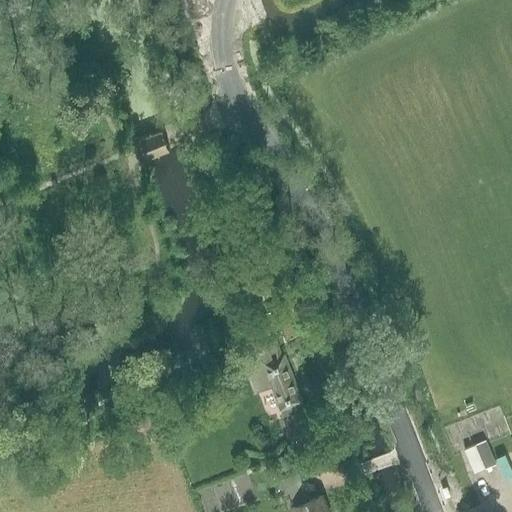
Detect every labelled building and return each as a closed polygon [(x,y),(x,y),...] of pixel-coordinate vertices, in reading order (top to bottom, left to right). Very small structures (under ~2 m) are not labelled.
[(165,127),(138,137),(142,148),(146,158),(173,148),(169,138),(165,127)] [(284,340),(295,336),(285,307),(274,311),(284,340)] [(281,354),(276,340),(243,353),(257,391),(271,386),(280,410),(284,419),(283,419),(292,441),(295,440),(307,436),(314,433),(306,411),(305,411),(301,402),(303,401),(285,353),(281,354)] [(298,448),(310,443),(307,436),(295,440),(298,448)] [(276,458),(281,472),(292,467),(287,454),(276,458)] [(309,501),(304,486),(299,474),(278,482),(283,494),(292,490),(298,505),(294,507),(296,511),(328,511),(322,496),(309,501)] [(210,487),(217,511),(259,499),(252,475),(210,487)]
